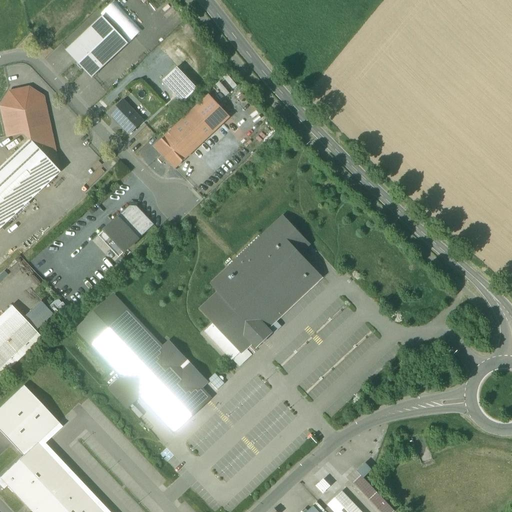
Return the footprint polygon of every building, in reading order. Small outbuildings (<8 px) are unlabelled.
[(102,17),(67,50),(92,78),(127,44),(102,17)] [(197,89),(177,67),(162,81),(183,103),(197,89)] [(28,88),(9,92),(0,105),(0,108),(6,137),(22,133),(28,140),(59,172),(43,97),(28,88)] [(143,121),(123,100),(109,113),(129,134),(143,121)] [(222,124),(201,102),(194,109),(215,131),(222,124)] [(194,109),(154,146),(162,155),(167,160),(175,168),(215,131),(194,109)] [(28,140),(0,166),(0,227),(59,172),(28,140)] [(167,160),(162,155),(157,159),(162,164),(167,160)] [(136,206),(130,206),(104,230),(124,252),(154,225),(136,206)] [(283,216),(211,284),(218,292),(200,309),(213,323),(204,331),(232,360),(240,352),(241,353),(251,343),(251,344),(251,343),(256,349),(272,333),(267,328),(317,281),(321,277),(298,252),(308,242),(301,235),(283,216)] [(124,252),(104,230),(98,236),(119,258),(124,252)] [(24,301),(15,292),(11,296),(16,302),(11,306),(20,315),(24,311),(19,305),(24,301)] [(174,437),(213,400),(205,392),(212,386),(167,338),(160,344),(114,293),(75,329),(118,378),(107,389),(128,411),(138,401),(174,437)] [(16,311),(0,325),(0,367),(6,362),(9,359),(13,356),(15,353),(26,344),(37,333),(16,311)] [(26,344),(15,353),(20,358),(30,348),(26,344)] [(58,465),(51,458),(44,451),(44,450),(37,444),(38,443),(37,443),(38,442),(38,443),(38,442),(45,435),(45,436),(46,435),(45,435),(53,428),(53,429),(53,428),(58,423),(58,424),(59,423),(58,423),(51,416),(52,416),(51,415),(44,408),(45,408),(44,408),(37,401),(38,401),(37,400),(37,401),(30,394),(31,393),(30,393),(23,386),(24,386),(23,386),(18,391),(17,391),(18,391),(11,398),(10,398),(3,405),(0,407),(0,431),(2,434),(9,441),(9,442),(16,449),(23,456),(22,456),(23,456),(14,464),(7,471),(0,477),(0,478),(7,485),(6,486),(7,486),(14,493),(13,493),(14,493),(21,500),(20,501),(21,501),(28,508),(31,511),(101,511),(101,510),(100,510),(93,503),(94,503),(93,503),(86,496),(87,495),(86,495),(79,488),(80,488),(79,488),(72,481),(72,480),(65,473),(58,466),(58,465)] [(363,478),(372,470),(365,463),(356,471),(360,476),(363,478)] [(353,483),(380,511),(392,511),(394,511),(363,478),(360,476),(353,483)] [(323,493),(330,486),(323,479),(316,486),(323,493)] [(360,511),(342,493),(329,505),(334,511),(360,511)]
